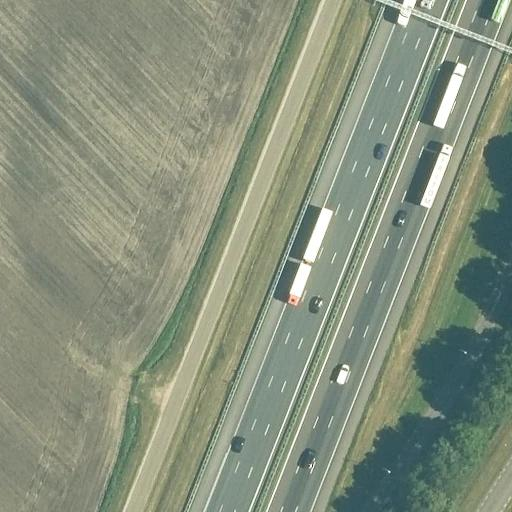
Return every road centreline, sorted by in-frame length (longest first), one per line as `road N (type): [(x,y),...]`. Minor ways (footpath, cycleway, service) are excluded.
road 1 (motorway): [(426,0),(225,511)]
road 2 (unclassified): [(132,511),(332,0)]
road 3 (motorway): [(289,511),(488,0)]
road 4 (motorway): [(370,511),(472,357),(511,268)]
